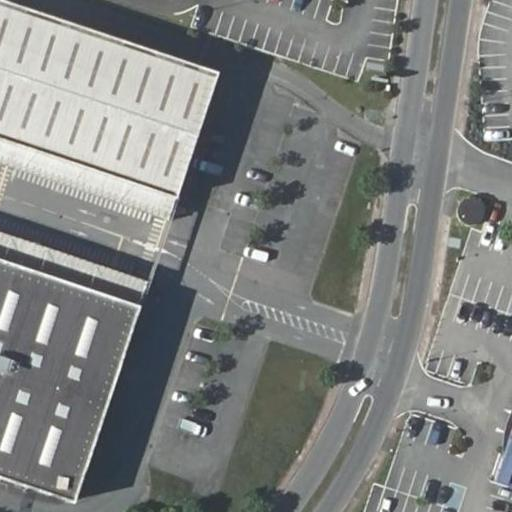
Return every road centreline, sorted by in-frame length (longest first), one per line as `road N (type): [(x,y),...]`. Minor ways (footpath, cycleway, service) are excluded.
road 1 (residential): [(403,351),(463,0)]
road 2 (residential): [(427,0),(369,342)]
road 3 (residential): [(364,366),(345,417),(287,511)]
road 4 (residential): [(325,511),(377,427),(396,378)]
